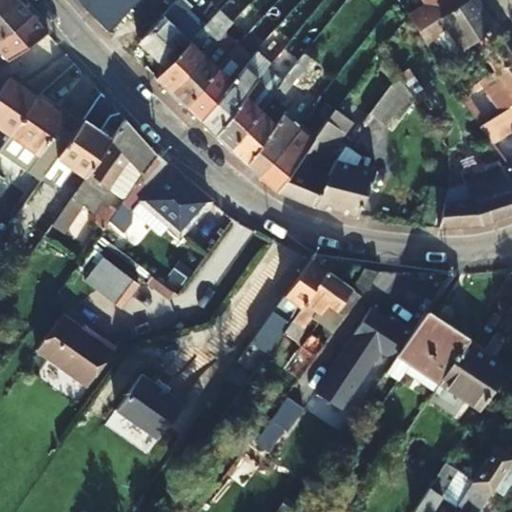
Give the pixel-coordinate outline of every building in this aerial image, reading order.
[(13,0),(12,1),(0,9),(0,34),(26,17),(29,14),(14,0),(13,0)] [(0,0),(0,9),(12,1),(13,0),(0,0)] [(74,0),(106,32),(109,30),(139,0),(74,0)] [(395,0),(395,1),(404,15),(414,30),(416,33),(425,27),(420,20),(427,16),(416,0),(395,0)] [(447,12),(451,9),(464,0),(430,0),(441,16),(447,12)] [(491,26),(474,0),(464,0),(451,9),(472,39),(491,26)] [(472,39),(451,9),(447,12),(467,43),(472,39)] [(26,17),(0,34),(0,62),(42,35),(45,33),(29,14),(26,17)] [(159,73),(189,41),(161,16),(136,42),(152,58),(148,62),(159,73)] [(493,70),(511,57),(511,56),(491,26),(472,39),(493,70)] [(154,79),(168,92),(170,89),(203,54),(223,32),(217,28),(197,49),(189,41),(159,73),(157,76),(154,79)] [(467,43),(465,44),(487,75),(493,70),(472,39),(467,43)] [(216,68),(237,46),(231,41),(211,62),(203,54),(170,89),(168,92),(182,105),(185,103),(216,68)] [(182,105),(198,121),(201,118),(246,67),(252,60),(243,51),(223,75),(216,68),(185,103),(182,105)] [(297,93),(304,84),(317,67),(302,55),(278,85),(230,146),(228,148),(244,163),(246,159),(274,123),(265,114),(280,97),(288,104),(297,93)] [(511,98),(511,57),(493,70),(511,98)] [(198,121),(212,134),(215,132),(245,95),(259,79),(246,67),(201,118),(198,121)] [(511,98),(493,70),(487,75),(507,105),(511,101),(511,98)] [(389,129),(412,97),(396,73),(394,76),(368,112),(389,129)] [(0,125),(8,131),(34,95),(5,74),(0,80),(0,125)] [(230,146),(278,85),(272,80),(253,102),(245,95),(215,132),(212,134),(228,148),(230,146)] [(315,108),(321,97),(304,84),(297,93),(315,108)] [(0,150),(36,178),(45,167),(75,125),(34,95),(8,131),(0,141),(0,150)] [(334,109),(335,108),(321,97),(315,108),(327,118),(334,109)] [(511,101),(507,105),(476,126),(488,145),(511,128),(511,101)] [(244,163),(257,175),(260,172),(299,124),(305,118),(288,104),(274,123),(246,159),(244,163)] [(426,129),(432,125),(418,104),(412,108),(426,129)] [(314,202),(325,178),(312,173),(351,121),(335,108),(334,109),(327,118),(313,138),(277,188),(275,191),(276,192),(307,203),(313,205),(314,202)] [(74,170),(83,176),(108,138),(80,118),(75,125),(45,167),(62,178),(71,167),(74,170)] [(108,138),(83,176),(68,196),(90,209),(115,173),(132,184),(154,154),(121,118),(119,121),(108,138)] [(257,175),(275,191),(277,188),(313,138),(299,124),(260,172),(257,175)] [(356,156),(343,145),(333,159),(325,178),(314,202),(313,205),(353,216),(374,170),(353,164),(356,156)] [(134,197),(166,224),(177,233),(207,200),(154,154),(132,184),(119,202),(126,207),(134,197)] [(481,223),(511,212),(511,188),(498,166),(484,171),(482,166),(466,172),(465,182),(447,189),(445,196),(437,224),(436,226),(481,223)] [(442,196),(427,192),(416,224),(436,226),(437,224),(445,196),(442,196)] [(158,235),(166,224),(134,197),(126,207),(158,235)] [(20,201),(10,214),(41,236),(50,223),(20,201)] [(101,254),(82,278),(118,305),(137,281),(101,254)] [(308,262),(273,310),(291,321),(326,271),(310,260),(308,262)] [(326,271),(291,321),(283,332),(296,340),(317,311),(320,314),(328,303),(337,310),(338,309),(347,315),(376,275),(378,273),(364,269),(351,287),(326,271)] [(150,273),(145,279),(167,296),(172,290),(150,273)] [(393,353),(406,334),(367,307),(310,391),(337,408),(375,351),(388,360),(393,353)] [(291,321),(273,310),(250,343),(267,355),(283,332),(291,321)] [(60,312),(34,347),(85,384),(113,345),(99,335),(97,339),(60,312)] [(435,378),(461,338),(422,312),(406,334),(393,353),(433,380),(435,378)] [(479,406),(504,367),(461,338),(435,378),(479,406)] [(184,404),(144,375),(119,409),(159,438),(184,404)] [(284,397),(268,419),(280,429),(282,430),(299,408),(284,397)] [(280,429),(268,419),(254,437),(267,446),(280,429)] [(511,478),(511,454),(492,442),(468,479),(453,503),(460,509),(457,511),(475,511),(475,510),(492,488),(498,492),(507,479),(510,481),(511,478)] [(453,503),(468,479),(442,460),(409,510),(412,511),(430,511),(441,496),(453,503)]
